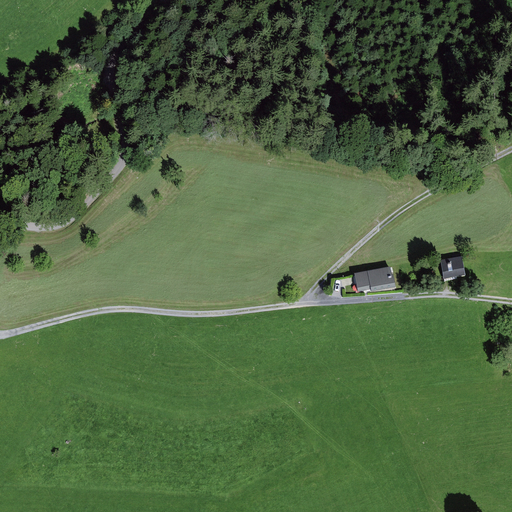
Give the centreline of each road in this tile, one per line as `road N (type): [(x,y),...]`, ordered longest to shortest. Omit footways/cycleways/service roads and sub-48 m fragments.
road 1 (track): [(0,335),(101,309),(229,312),(439,295),(511,301)]
road 2 (track): [(167,0),(121,47),(111,69),(126,142),(116,172),(64,223),(0,228)]
road 3 (track): [(511,150),(399,211),(303,303)]
